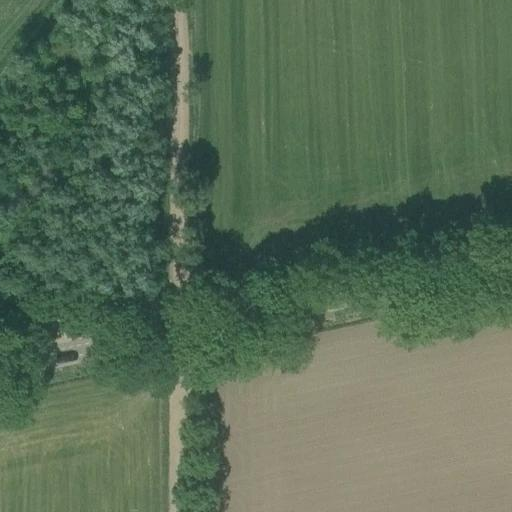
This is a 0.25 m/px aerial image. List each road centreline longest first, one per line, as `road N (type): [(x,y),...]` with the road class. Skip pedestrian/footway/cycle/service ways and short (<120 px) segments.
road 1 (secondary): [(86,348),(511,261)]
road 2 (track): [(176,330),(174,0)]
road 3 (track): [(176,330),(181,511)]
